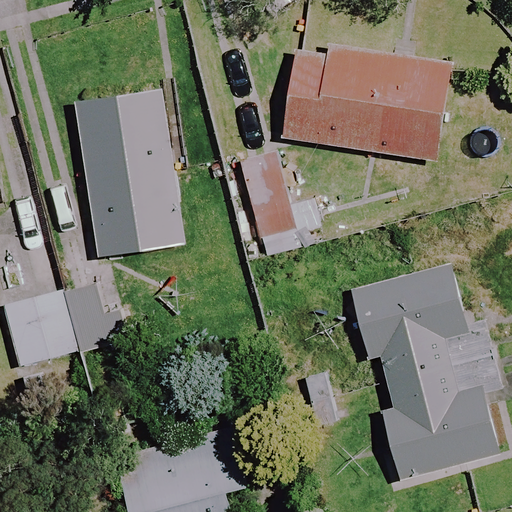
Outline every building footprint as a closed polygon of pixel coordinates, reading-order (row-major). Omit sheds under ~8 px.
[(446,62),(320,46),(319,55),(287,51),(276,142),(433,161),(446,62)] [(184,246),(164,96),(73,108),(93,258),(184,246)] [(291,234),(266,155),(234,166),(259,244),(291,234)] [(0,289),(23,285),(15,238),(0,240),(0,289)] [(462,312),(449,266),(346,294),(364,361),(379,357),(392,409),(375,414),(393,483),(498,455),(482,394),(498,390),(476,308),(462,312)] [(39,358),(75,348),(60,292),(1,307),(24,398),(48,392),(39,358)] [(211,511),(207,494),(257,483),(248,440),(134,465),(144,511),(211,511)]
